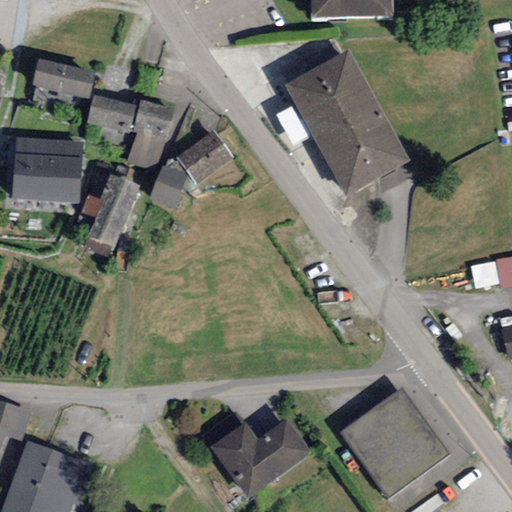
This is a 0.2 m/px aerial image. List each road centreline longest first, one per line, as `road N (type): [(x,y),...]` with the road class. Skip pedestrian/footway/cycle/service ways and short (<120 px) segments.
road 1 (tertiary): [(161,0),(422,362)]
road 2 (residential): [(0,392),(134,399),(380,384),(422,362)]
road 3 (tertiary): [(422,362),(511,472)]
